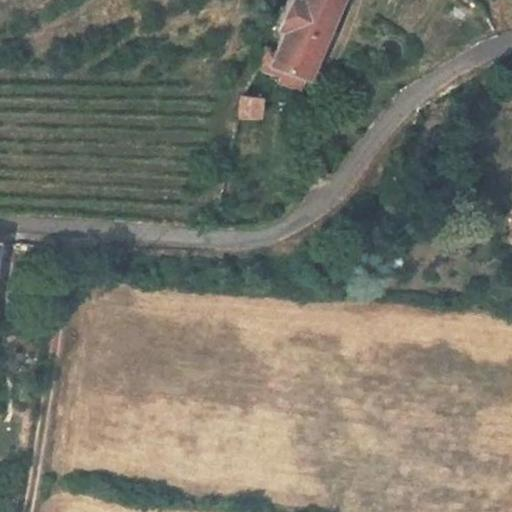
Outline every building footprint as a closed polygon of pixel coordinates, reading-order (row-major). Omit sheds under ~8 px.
[(295,99),(319,104),(323,104),(354,0),(322,0),(315,28),(306,25),(296,60),(301,61),(294,84),(275,82),(273,105),(293,107),(295,99)] [(362,0),(354,0),(323,104),(332,105),(364,0),(362,0)] [(235,119),(260,119),(261,96),(236,96),(235,119)] [(315,116),(319,104),(295,99),(293,107),(291,114),(315,116)] [(277,129),(259,127),(257,148),(275,150),(277,129)]
